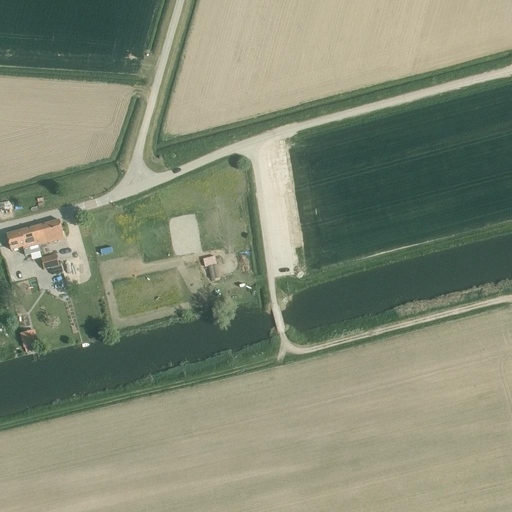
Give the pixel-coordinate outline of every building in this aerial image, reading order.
[(65,239),(62,230),(60,220),(33,227),(38,246),(65,239)] [(24,249),(38,246),(33,227),(7,234),(11,250),(23,247),(24,249)] [(40,260),(43,271),(58,267),(55,255),(40,260)] [(218,256),(203,260),(205,267),(220,263),(218,256)] [(67,277),(83,273),(80,260),(64,265),(67,277)] [(31,332),(20,334),(23,343),(33,341),(31,332)]
